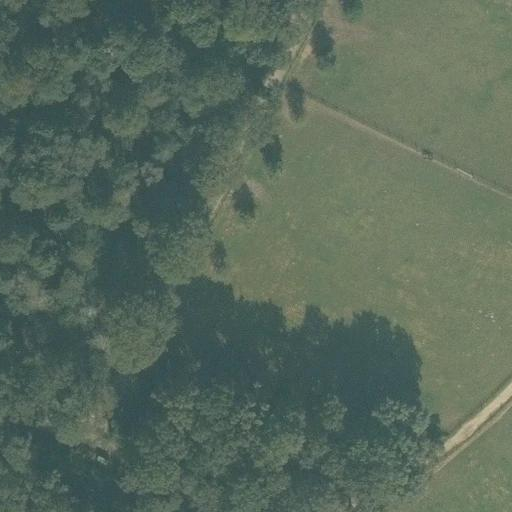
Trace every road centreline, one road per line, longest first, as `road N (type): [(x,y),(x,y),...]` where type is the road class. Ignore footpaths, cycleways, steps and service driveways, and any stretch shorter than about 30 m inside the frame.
road 1 (unclassified): [(80,422),(112,399),(315,0)]
road 2 (track): [(511,384),(452,441),(346,511)]
road 3 (track): [(214,511),(85,439),(80,422)]
